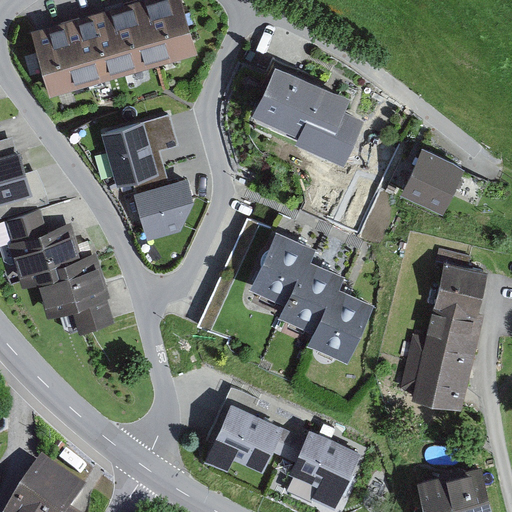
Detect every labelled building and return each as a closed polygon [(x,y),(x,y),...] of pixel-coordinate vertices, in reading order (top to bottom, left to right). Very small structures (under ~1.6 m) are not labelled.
[(183,0),(135,0),(31,27),(49,94),(197,56),(183,0)] [(347,93),(275,57),(252,112),(297,130),(293,137),(346,159),(365,114),(342,105),(347,93)] [(103,129),(118,180),(158,168),(143,117),(103,129)] [(464,161),(422,142),(402,187),(444,206),(464,161)] [(0,154),(0,196),(33,187),(22,148),(0,154)] [(186,174),(134,188),(147,235),(180,225),(193,193),(186,174)] [(64,307),(70,330),(114,318),(96,250),(80,255),(71,219),(47,225),(42,204),(6,213),(24,281),(37,277),(46,312),(64,307)] [(278,224),(249,283),(283,300),(306,252),(313,255),(319,244),(278,224)] [(283,300),(277,310),(312,327),(333,281),(339,284),(346,271),(313,255),(306,252),(283,300)] [(400,391),(462,404),(489,273),(444,263),(429,333),(413,329),(400,391)] [(312,327),(305,340),(346,359),(373,299),(339,284),(333,281),(312,327)] [(279,425),(229,400),(202,454),(230,468),(236,455),(259,466),(279,425)] [(306,429),(289,467),(320,480),(313,495),(332,503),(355,450),(306,429)] [(496,511),(483,461),(420,478),(428,511),(496,511)] [(40,464),(9,511),(70,511),(83,491),(40,464)]
